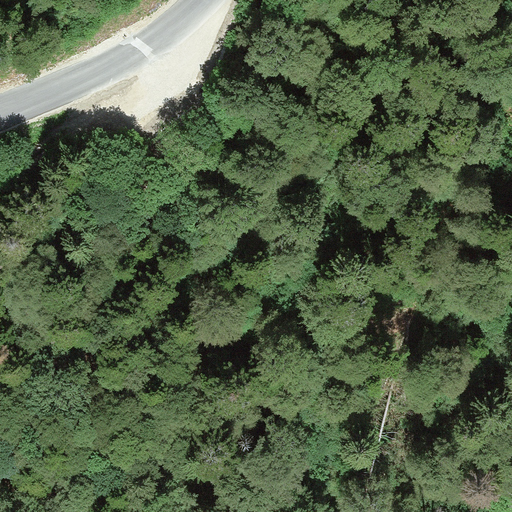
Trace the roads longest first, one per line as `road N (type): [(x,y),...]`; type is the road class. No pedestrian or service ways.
road 1 (track): [(0,230),(67,135),(137,86),(181,26)]
road 2 (tertiary): [(0,114),(136,56),(208,0)]
